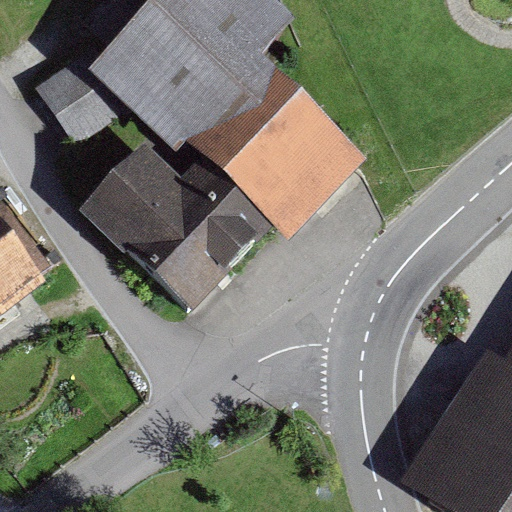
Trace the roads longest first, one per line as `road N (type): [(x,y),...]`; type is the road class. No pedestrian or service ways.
road 1 (track): [(0,106),(68,236),(200,404)]
road 2 (residential): [(55,511),(264,360),(297,347),(362,353)]
road 3 (unclassified): [(362,353),(388,287),(511,163)]
road 4 (residential): [(388,511),(365,419),(362,353)]
